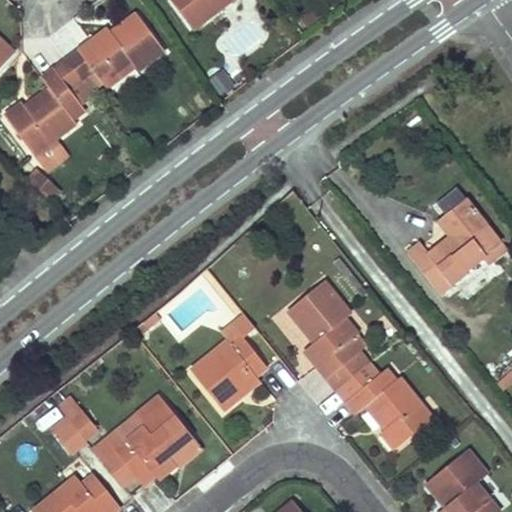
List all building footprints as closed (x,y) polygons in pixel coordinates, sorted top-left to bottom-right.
[(171,0),(191,25),(224,0),(171,0)] [(106,27),(65,56),(80,76),(91,67),(101,81),(103,83),(132,64),(135,67),(162,48),(135,12),(109,30),(106,27)] [(0,63),(11,51),(0,40),(0,63)] [(65,56),(53,65),(67,84),(80,76),(65,56)] [(21,101),(4,113),(31,151),(33,149),(55,134),(75,120),(71,114),(83,105),(67,84),(53,65),(39,75),(48,87),(23,105),(21,101)] [(91,67),(80,76),(90,90),(101,81),(91,67)] [(47,167),(69,153),(55,134),(33,149),(47,167)] [(23,176),(48,199),(59,189),(33,165),(23,176)] [(467,204),(445,220),(456,235),(450,239),(429,255),(416,265),(440,296),(463,278),(462,275),(489,254),(495,261),(506,253),(467,204)] [(445,220),(438,225),(450,239),(456,235),(445,220)] [(421,246),(409,256),(416,265),(429,255),(421,246)] [(325,281),(289,310),(315,343),(305,349),(325,375),(329,379),(338,390),(369,363),(357,349),(350,340),(358,334),(346,318),(351,313),(325,281)] [(221,330),(229,341),(233,345),(241,339),(243,337),(231,322),(221,330)] [(266,368),(241,339),(233,345),(229,341),(192,371),(225,411),(261,382),(257,375),(266,368)] [(369,363),(338,390),(347,401),(379,375),(369,363)] [(506,390),(511,384),(511,364),(496,379),(506,390)] [(379,375),(347,401),(357,415),(368,406),(387,430),(384,432),(398,450),(433,421),(401,381),(396,384),(385,371),(379,375)] [(67,418),(81,407),(82,406),(71,392),(56,404),(67,418)] [(158,396),(135,415),(142,425),(115,449),(142,484),(154,474),(158,478),(176,463),(171,456),(193,438),(158,396)] [(81,407),(67,418),(83,437),(96,426),(81,407)] [(135,415),(108,438),(115,449),(142,425),(135,415)] [(67,418),(52,430),(71,453),(86,441),(83,437),(67,418)] [(193,438),(171,456),(176,463),(179,466),(201,448),(193,438)] [(468,450),(427,483),(446,508),(441,511),(499,511),(478,485),(488,476),(468,450)] [(76,478),(33,511),(112,511),(119,507),(94,475),(84,484),(76,478)] [(301,511),(294,503),(282,511),(301,511)]
